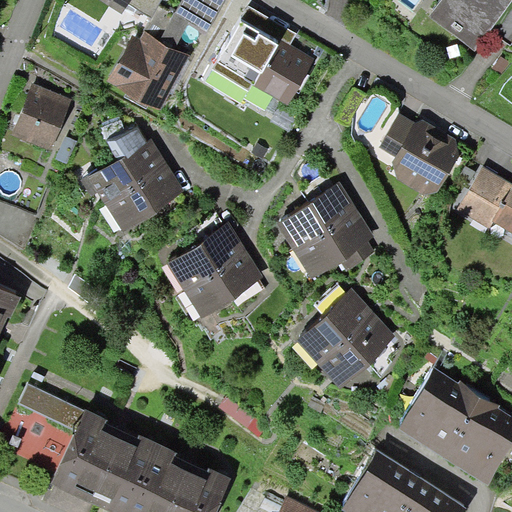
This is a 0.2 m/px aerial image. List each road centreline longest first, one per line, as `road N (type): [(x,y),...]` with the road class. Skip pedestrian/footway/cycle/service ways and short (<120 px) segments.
road 1 (residential): [(160,126),(194,176),(246,197),(272,190),(358,51)]
road 2 (residential): [(511,143),(358,51)]
